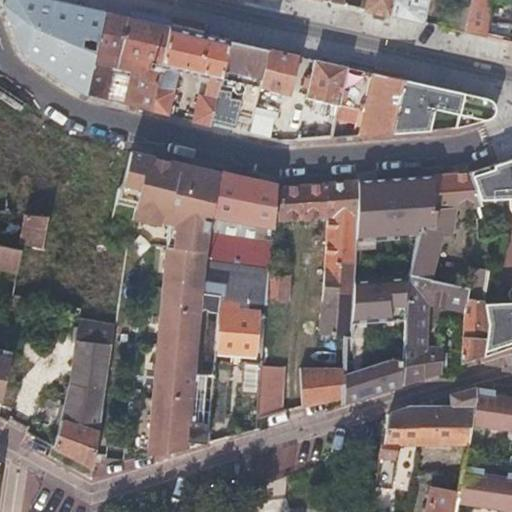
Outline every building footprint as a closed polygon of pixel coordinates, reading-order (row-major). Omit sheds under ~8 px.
[(84,93),(102,11),(55,0),(5,0),(4,2),(24,53),(52,74),(84,93)] [(361,9),(390,16),(393,0),(367,0),(367,2),(363,1),(361,9)] [(393,0),(390,16),(422,23),(426,0),(393,0)] [(511,27),(502,27),(500,41),(503,42),(511,43),(511,0),(470,0),(468,8),(463,33),(485,37),(490,0),(511,0),(511,27)] [(511,0),(490,0),(485,37),(500,41),(502,27),(511,27),(511,0)] [(445,28),(463,33),(468,8),(461,7),(460,12),(449,9),(445,28)] [(171,26),(102,11),(84,93),(112,100),(113,92),(108,91),(114,64),(108,63),(93,59),(95,51),(110,54),(139,59),(129,104),(151,109),(159,74),(162,64),(171,26)] [(207,34),(171,26),(162,64),(208,75),(204,93),(200,92),(193,120),(210,124),(211,119),(230,39),(207,34)] [(252,44),(230,39),(211,119),(233,125),(243,81),(260,85),(268,48),(252,44)] [(291,53),(268,48),(260,85),(289,92),(297,55),(291,53)] [(93,59),(108,63),(110,54),(95,51),(93,59)] [(323,61),(314,59),(305,96),(307,97),(339,104),(341,97),(348,67),(323,61)] [(373,73),(348,67),(341,97),(367,102),(373,73)] [(384,75),(373,73),(367,102),(360,135),(391,133),(402,79),(384,75)] [(176,78),(159,74),(151,109),(168,113),(176,78)] [(446,89),(402,79),(391,133),(429,130),(433,107),(461,113),(458,128),(462,128),(487,119),(491,109),(491,104),(487,99),(446,89)] [(307,97),(297,139),(331,137),(334,127),(339,104),(307,97)] [(341,97),(339,104),(334,127),(340,128),(337,137),(360,135),(367,102),(341,97)] [(248,132),(271,137),(276,109),(253,104),(248,132)] [(334,127),(331,137),(337,137),(340,128),(334,127)] [(145,154),(129,151),(121,181),(116,185),(112,203),(134,208),(132,220),(149,224),(150,218),(160,220),(167,222),(164,248),(163,261),(157,260),(142,442),(159,453),(197,445),(198,441),(208,442),(210,422),(191,420),(195,373),(200,310),(206,305),(200,297),(206,293),(206,290),(200,289),(206,248),(212,214),(219,172),(171,161),(145,154)] [(511,155),(499,161),(471,172),(479,196),(511,192),(511,155)] [(275,185),(219,172),(212,214),(272,224),(275,185)] [(471,172),(436,175),(435,207),(438,207),(435,230),(423,227),(422,228),(420,237),(414,253),(414,254),(409,273),(430,279),(443,231),(446,231),(454,206),(470,204),(469,217),(476,217),(480,216),(477,206),(481,205),(479,196),(471,172)] [(436,175),(357,180),(356,210),(354,240),(420,237),(422,228),(423,227),(435,230),(438,207),(435,207),(436,175)] [(327,182),(327,217),(325,269),(306,268),(304,301),(323,302),(323,297),(352,297),(353,269),(354,240),(356,210),(357,180),(327,182)] [(327,182),(279,185),(278,220),(304,218),(304,224),(313,223),(313,218),(327,217),(327,182)] [(0,222),(12,224),(17,212),(13,211),(5,210),(0,209),(0,222)] [(29,213),(26,212),(22,227),(18,226),(17,233),(21,234),(19,242),(22,243),(22,245),(42,249),(48,214),(29,213)] [(272,224),(212,214),(206,248),(228,251),(225,275),(268,280),(269,273),(270,251),(272,224)] [(0,243),(0,269),(16,273),(21,248),(0,243)] [(228,251),(206,248),(200,289),(206,290),(221,293),(220,297),(228,298),(266,303),(267,298),(268,280),(225,275),(228,251)] [(269,273),(268,280),(267,298),(275,299),(288,300),(290,275),(269,273)] [(408,286),(406,299),(465,310),(467,298),(468,288),(430,279),(409,273),(408,286)] [(482,356),(511,343),(511,290),(511,298),(482,301),(487,325),(482,356)] [(20,298),(11,296),(9,307),(18,309),(20,298)] [(323,297),(323,302),(321,332),(345,334),(345,337),(350,336),(352,297),(323,297)] [(464,330),(461,363),(482,356),(487,325),(482,301),(467,298),(465,310),(465,316),(464,324),(442,323),(442,329),(464,330)] [(404,343),(403,384),(424,378),(424,349),(424,348),(420,347),(422,308),(406,306),(404,343)] [(80,309),(67,307),(64,320),(78,323),(79,317),(80,309)] [(219,310),(216,349),(222,349),(222,355),(227,355),(228,350),(256,353),(259,313),(219,310)] [(464,324),(465,316),(443,316),(442,323),(464,324)] [(69,389),(53,447),(92,468),(113,324),(94,320),(88,319),(84,318),(69,389)] [(424,349),(424,378),(427,377),(440,372),(441,360),(441,349),(424,349)] [(10,352),(0,350),(0,357),(8,360),(10,352)] [(257,391),(259,364),(243,363),(241,390),(257,391)] [(284,413),(284,366),(258,366),(258,413),(284,413)] [(302,369),(302,406),(342,398),(344,369),(302,369)] [(214,375),(195,373),(191,420),(210,422),(214,376),(214,375)] [(412,408),(387,415),(374,485),(391,488),(397,445),(467,442),(470,425),(477,388),(466,391),(436,400),(436,407),(412,408)] [(494,391),(477,388),(470,425),(511,431),(511,397),(503,396),(493,395),(494,391)] [(463,466),(458,491),(458,492),(457,496),(456,503),(511,511),(511,473),(506,473),(505,477),(481,474),(482,469),(463,466)] [(426,511),(454,511),(456,503),(457,496),(458,492),(431,487),(426,511)]
